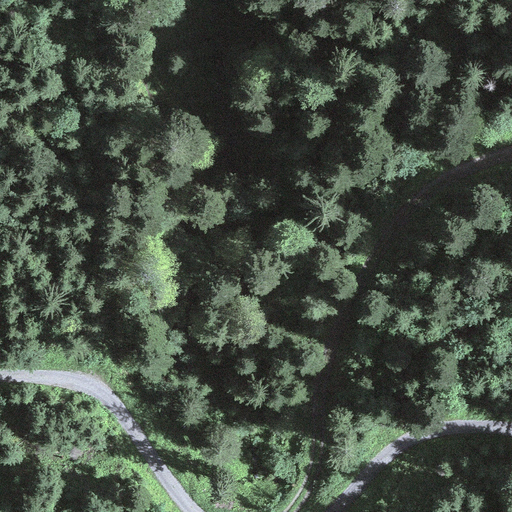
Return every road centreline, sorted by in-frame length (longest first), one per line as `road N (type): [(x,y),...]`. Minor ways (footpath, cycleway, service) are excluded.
road 1 (track): [(511,147),(432,188),(364,268),(324,359),(312,473),(287,511)]
road 2 (track): [(194,511),(98,385),(80,376),(0,370)]
road 3 (track): [(511,425),(472,422),(411,434),(390,446),(332,511)]
